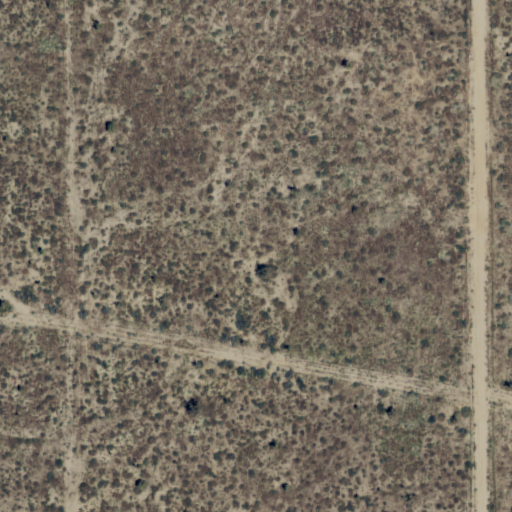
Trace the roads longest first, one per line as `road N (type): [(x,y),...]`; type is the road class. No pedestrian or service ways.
road 1 (track): [(0,308),(511,400)]
road 2 (track): [(485,511),(482,0)]
